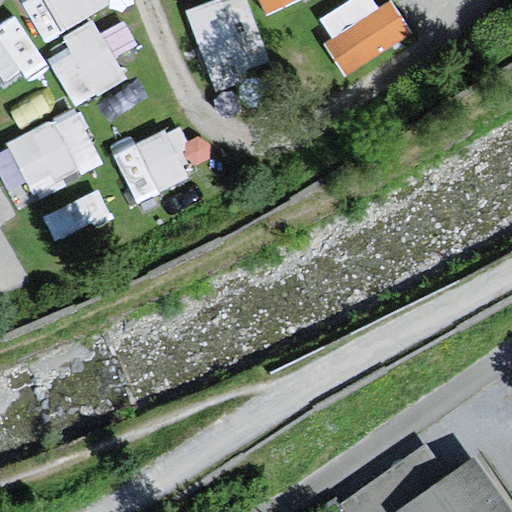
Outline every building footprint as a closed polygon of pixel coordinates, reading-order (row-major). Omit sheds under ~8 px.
[(51,0),(69,27),(111,0),(51,0)] [(250,0),(202,0),(188,5),(215,84),(273,65),(250,0)] [(265,0),(272,13),(298,0),(265,0)] [(347,0),(313,21),(347,75),(410,37),(387,0),(347,0)] [(101,24),(49,52),(76,103),(129,75),(101,24)] [(2,138),(23,194),(103,165),(82,109),(2,138)] [(167,124),(116,149),(142,202),(194,176),(167,124)] [(55,234),(111,218),(103,193),(48,209),(55,234)] [(511,511),(511,508),(475,456),(448,475),(425,441),(337,502),(344,511),(511,511)]
